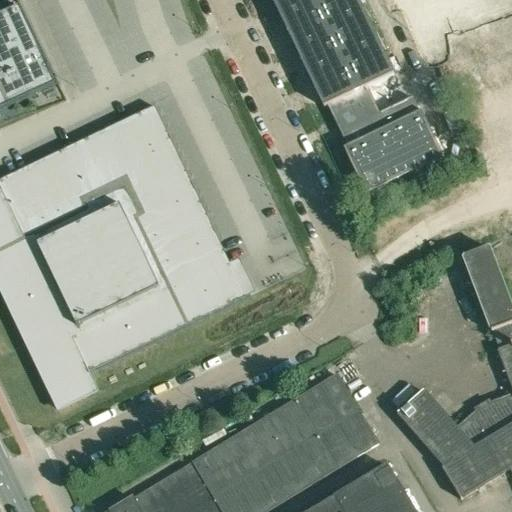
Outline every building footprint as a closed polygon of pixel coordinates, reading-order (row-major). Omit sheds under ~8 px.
[(356,0),(271,0),(323,109),(327,108),(347,149),(343,151),(365,197),(443,160),(421,114),(419,115),(412,100),(379,115),(367,89),(376,85),(379,91),(396,83),(393,77),(356,0)] [(0,112),(56,87),(21,9),(0,18),(0,112)] [(236,278),(153,108),(0,182),(0,295),(56,414),(98,394),(89,374),(250,297),(243,281),(240,276),(236,278)] [(511,316),(487,250),(463,259),(498,354),(499,354),(511,388),(511,398),(489,408),(487,405),(477,412),(478,414),(457,433),(423,394),(398,415),(445,469),(442,472),(460,501),(509,471),(511,469),(511,316)] [(337,378),(132,501),(132,500),(112,511),(269,511),(339,469),(356,459),(378,446),(337,378)] [(412,511),(387,469),(316,511),(412,511)]
